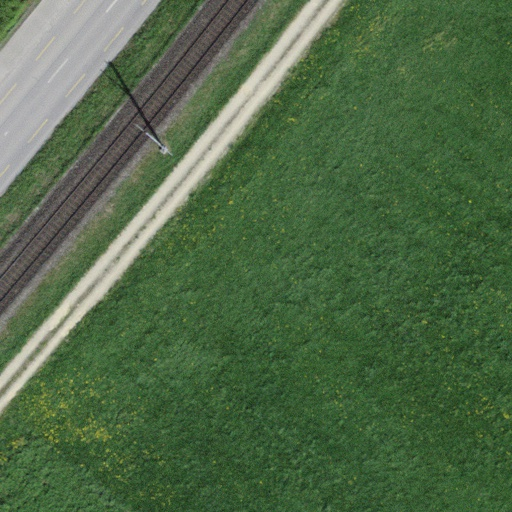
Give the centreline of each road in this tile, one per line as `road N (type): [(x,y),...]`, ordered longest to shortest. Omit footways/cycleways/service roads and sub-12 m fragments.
road 1 (track): [(326,0),(0,384)]
road 2 (unclassified): [(117,0),(0,143)]
